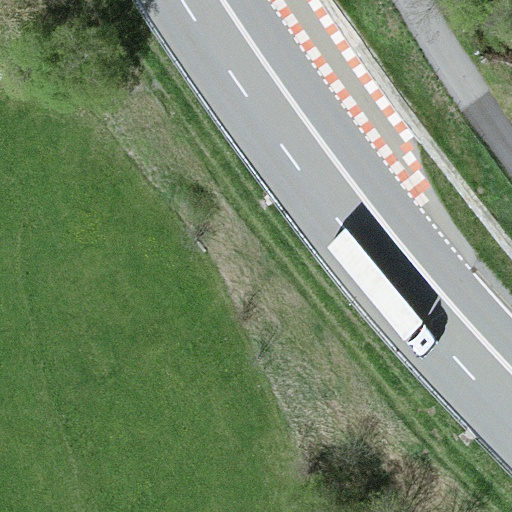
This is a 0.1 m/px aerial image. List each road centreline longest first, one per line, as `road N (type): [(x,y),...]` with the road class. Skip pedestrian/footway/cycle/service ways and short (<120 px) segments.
road 1 (primary): [(201,0),(395,266),(511,394)]
road 2 (unclassified): [(413,0),(511,153)]
